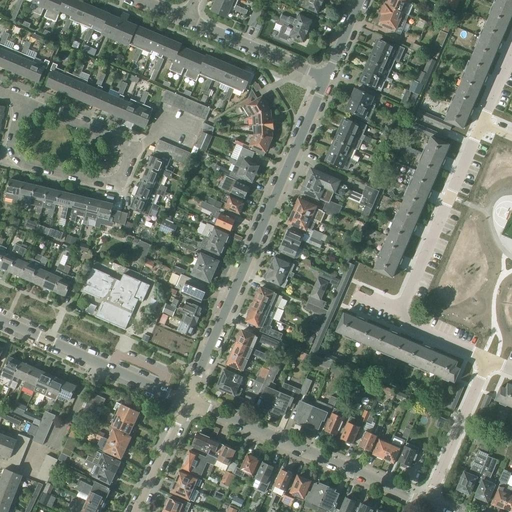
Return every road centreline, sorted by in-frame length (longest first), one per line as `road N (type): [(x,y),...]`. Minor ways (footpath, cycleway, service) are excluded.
road 1 (residential): [(185,401),(326,77)]
road 2 (residential): [(399,314),(511,53)]
road 3 (residential): [(425,503),(185,401)]
road 4 (residential): [(23,100),(14,150),(22,161),(117,184),(135,148)]
road 5 (residential): [(185,401),(0,320)]
road 6 (residential): [(425,503),(487,359)]
road 7 (residential): [(326,77),(189,19)]
road 8 (residential): [(135,148),(23,100)]
road 9 (residential): [(133,511),(185,401)]
